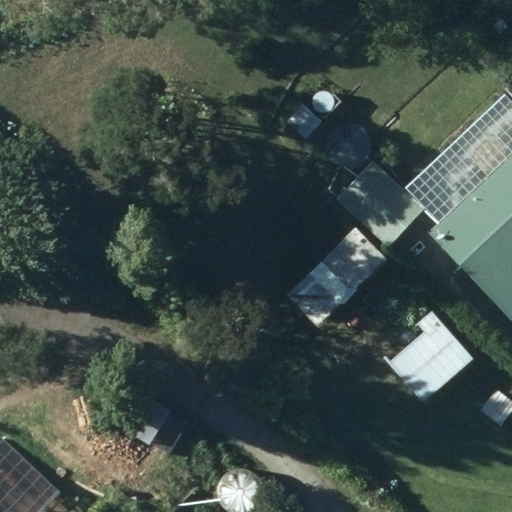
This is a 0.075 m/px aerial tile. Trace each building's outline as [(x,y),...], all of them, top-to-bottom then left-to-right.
[(511,315),(511,119),(487,143),(507,163),(433,232),(511,315)] [(424,208),(372,161),(339,198),(392,245),(424,208)] [(358,229),(289,296),(318,328),(388,259),(358,229)] [(391,363),(426,402),(474,357),(431,311),(416,325),(423,333),(391,363)] [(480,409),(501,425),(511,409),(511,399),(495,388),(480,409)] [(121,451),(83,408),(53,434),(92,477),(121,451)]
